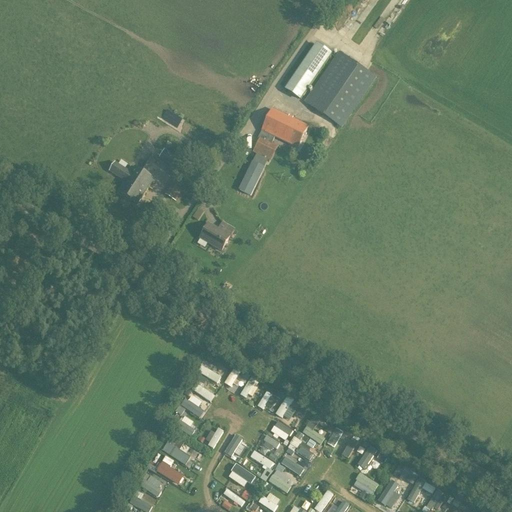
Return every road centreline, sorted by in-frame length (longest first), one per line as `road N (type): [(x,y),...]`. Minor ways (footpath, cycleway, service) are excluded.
road 1 (unclassified): [(511,492),(157,283)]
road 2 (unclassified): [(156,252),(334,0)]
road 3 (unclassified): [(125,265),(0,193)]
